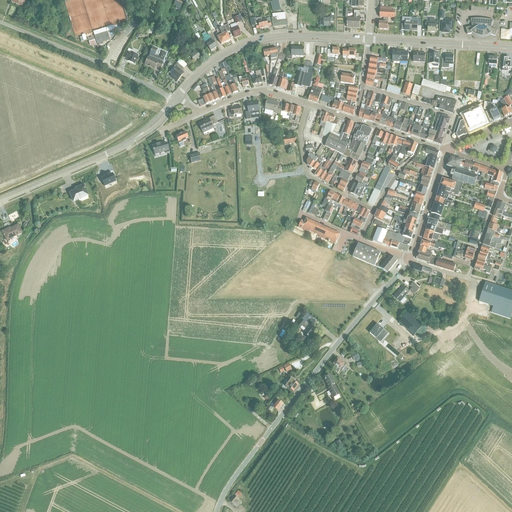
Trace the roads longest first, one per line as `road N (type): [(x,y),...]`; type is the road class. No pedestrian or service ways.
road 1 (tertiary): [(216,511),(239,469),(409,259)]
road 2 (tertiary): [(176,99),(216,59),(250,43),(369,39)]
road 3 (tertiary): [(0,200),(127,143),(176,99)]
road 4 (residential): [(409,259),(469,277),(498,197)]
road 5 (tertiary): [(369,39),(511,47)]
road 6 (unclassified): [(131,77),(0,22)]
